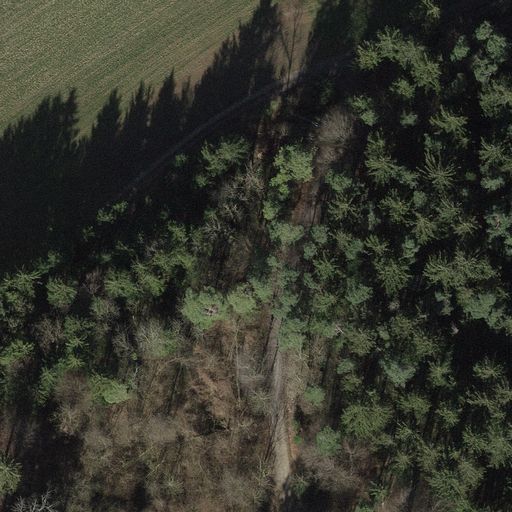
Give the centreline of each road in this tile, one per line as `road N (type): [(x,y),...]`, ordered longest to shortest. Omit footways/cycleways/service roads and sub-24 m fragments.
road 1 (track): [(0,288),(248,106),(478,0)]
road 2 (track): [(290,511),(278,344),(359,54),(343,0)]
